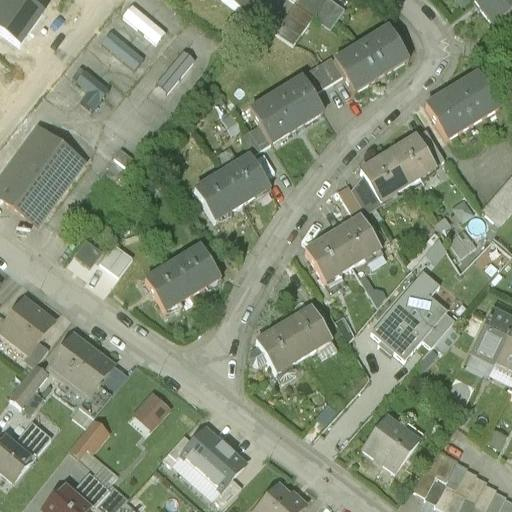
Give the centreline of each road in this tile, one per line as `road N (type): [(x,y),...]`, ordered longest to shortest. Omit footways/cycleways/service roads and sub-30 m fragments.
road 1 (residential): [(391,0),(419,19),(432,41),(429,66),(298,208),(193,390)]
road 2 (unknown): [(296,464),(490,258)]
road 3 (residential): [(0,247),(193,390)]
road 4 (residential): [(193,390),(362,511)]
